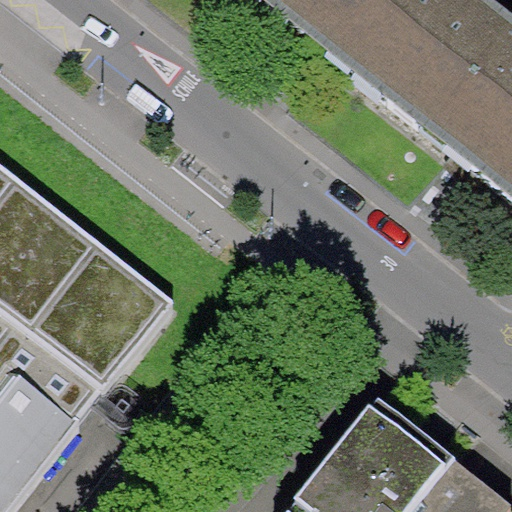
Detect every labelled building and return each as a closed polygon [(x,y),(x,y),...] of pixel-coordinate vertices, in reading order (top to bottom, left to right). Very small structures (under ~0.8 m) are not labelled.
[(387,106),(463,10),(450,0),(252,0),(309,45),(387,106)] [(511,48),(463,10),(387,106),(466,169),(511,204),(511,48)] [(0,511),(15,511),(173,312),(0,176),(0,511)] [(414,442),(378,415),(301,511),(423,511),(453,473),(414,442)] [(502,511),(467,485),(453,473),(423,511),(502,511)]
